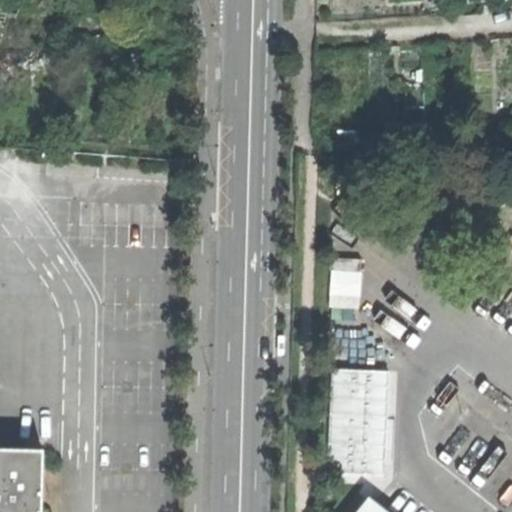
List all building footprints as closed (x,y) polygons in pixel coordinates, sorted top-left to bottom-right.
[(368,293),(368,268),(336,268),(336,294),(368,293)] [(398,442),(398,369),(343,368),(343,394),(374,394),(374,442),(398,442)] [(0,511),(39,511),(40,495),(41,452),(0,451),(0,511)] [(340,476),(365,496),(373,486),(348,466),(340,476)] [(382,511),(368,500),(358,511),(382,511)]
